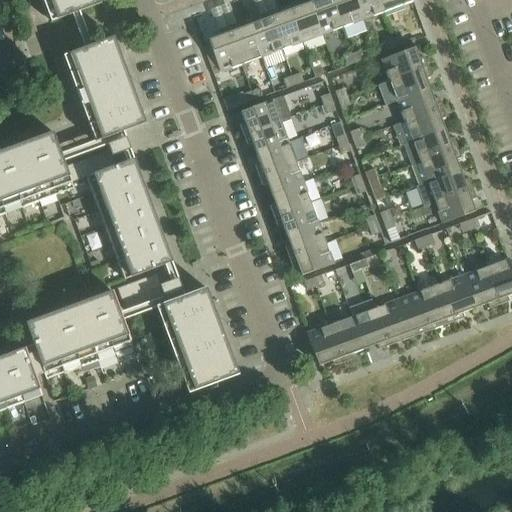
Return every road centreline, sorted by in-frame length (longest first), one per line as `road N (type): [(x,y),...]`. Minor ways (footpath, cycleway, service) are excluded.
road 1 (residential): [(0,467),(151,410),(191,414),(284,379),(141,11)]
road 2 (residential): [(0,59),(141,11)]
road 3 (unclassified): [(468,0),(511,113)]
